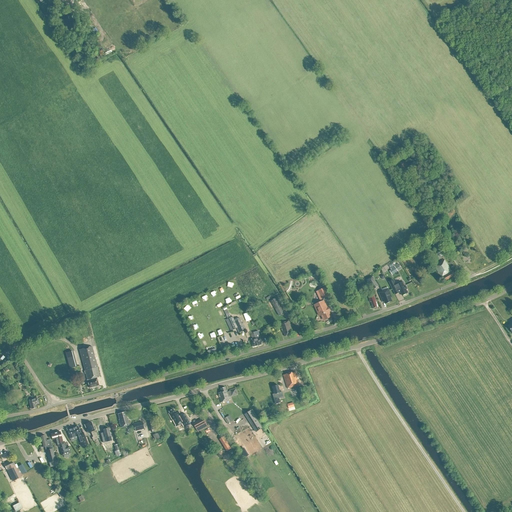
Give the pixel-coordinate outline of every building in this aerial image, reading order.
[(418,252),(421,250),(425,258),(429,256),(423,246),(418,249),(418,248),(416,249),(418,252)] [(439,259),(442,257),(439,251),(437,252),(436,250),(434,251),(439,259)] [(454,277),(450,270),(444,260),(437,264),(437,265),(435,267),(441,278),(443,277),(446,281),(454,277)] [(398,271),(394,266),(390,269),(391,270),(389,271),(392,275),(398,271)] [(371,286),(376,283),(372,278),(367,281),(371,286)] [(393,279),(388,282),(395,295),(400,292),(402,296),(408,293),(406,289),(407,289),(403,282),(396,285),(393,279)] [(358,293),(366,288),(363,283),(355,288),(358,293)] [(322,300),(329,296),(325,288),(318,291),(322,300)] [(385,304),(392,301),(391,298),(392,297),(389,288),(378,293),(382,303),(384,302),(385,304)] [(378,307),(374,295),(368,297),(370,302),(371,302),(373,309),(378,307)] [(279,316),(285,313),(276,298),(271,301),(279,316)] [(331,317),(324,302),(315,306),(320,316),(322,315),(324,320),(331,317)] [(238,328),(237,326),(233,317),(228,319),(233,330),(238,328)] [(292,335),(290,329),(291,329),(289,321),(280,324),(283,334),(284,333),(285,337),(292,335)] [(237,326),(238,328),(240,333),(246,330),(243,323),(237,326)] [(253,347),(262,345),(258,332),(254,333),(254,335),(251,335),(252,339),(251,340),(253,347)] [(97,368),(92,347),(79,350),(87,380),(86,380),(89,388),(98,386),(96,378),(100,377),(98,368),(97,368)] [(69,369),(77,367),(73,351),(65,353),(69,369)] [(287,389),(299,386),(295,372),(283,375),(287,389)] [(23,379),(18,383),(22,389),(28,385),(23,379)] [(280,393),(278,385),(273,387),(275,394),(273,395),(274,400),(283,397),(282,392),(280,393)] [(220,393),(218,393),(221,403),(230,400),(229,397),(231,396),(231,397),(238,395),(236,389),(229,391),(230,392),(228,392),(227,390),(226,391),(225,387),(221,389),(221,390),(220,390),(220,393)] [(31,409),(36,408),(35,405),(39,404),(37,398),(29,401),(31,409)] [(170,413),(169,414),(176,427),(182,424),(184,428),(190,424),(184,413),(181,415),(179,412),(176,414),(173,409),(169,411),(170,413)] [(251,410),(244,414),(256,432),(262,428),(251,410)] [(126,418),(125,412),(118,414),(119,420),(118,420),(121,428),(130,426),(127,418),(126,418)] [(203,418),(193,423),(196,429),(197,432),(208,426),(206,424),(203,418)] [(154,428),(152,419),(147,420),(151,433),(157,431),(156,427),(154,428)] [(95,431),(91,422),(84,425),(88,434),(91,432),(93,437),(92,438),(93,440),(98,438),(95,430),(95,431)] [(135,432),(144,429),(142,422),(133,424),(135,432)] [(78,427),(67,431),(69,439),(77,436),(77,438),(80,446),(87,444),(83,433),(81,434),(78,427)] [(104,433),(100,433),(103,443),(110,441),(111,441),(110,436),(108,428),(103,430),(104,433)] [(60,432),(51,434),(52,440),(55,439),(57,445),(59,445),(61,454),(62,456),(64,456),(64,458),(66,458),(69,458),(70,456),(69,454),(71,454),(70,452),(69,446),(66,447),(65,443),(63,444),(61,438),(60,432)] [(45,436),(39,437),(42,447),(45,446),(46,450),(49,463),(56,462),(51,445),(50,440),(46,441),(45,436)] [(227,451),(232,448),(225,436),(219,439),(227,451)] [(12,460),(3,464),(6,470),(9,468),(15,480),(21,477),(15,466),(12,460)]
